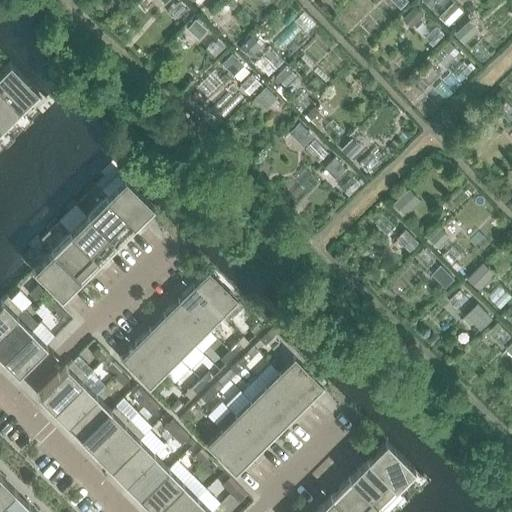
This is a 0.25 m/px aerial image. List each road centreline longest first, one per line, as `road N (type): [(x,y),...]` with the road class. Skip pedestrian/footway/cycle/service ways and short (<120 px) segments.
road 1 (residential): [(18,407),(170,254)]
road 2 (residential): [(122,511),(18,407)]
road 3 (residential): [(265,511),(349,425)]
